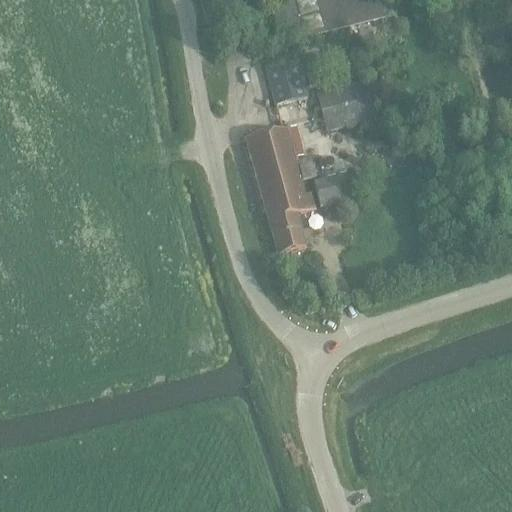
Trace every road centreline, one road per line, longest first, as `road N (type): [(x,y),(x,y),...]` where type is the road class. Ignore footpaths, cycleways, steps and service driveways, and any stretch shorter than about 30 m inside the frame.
road 1 (unclassified): [(311,360),(250,290),(234,249),(182,0)]
road 2 (unclassified): [(311,360),(349,339),(511,288)]
road 3 (unclassified): [(337,511),(308,413),(311,360)]
